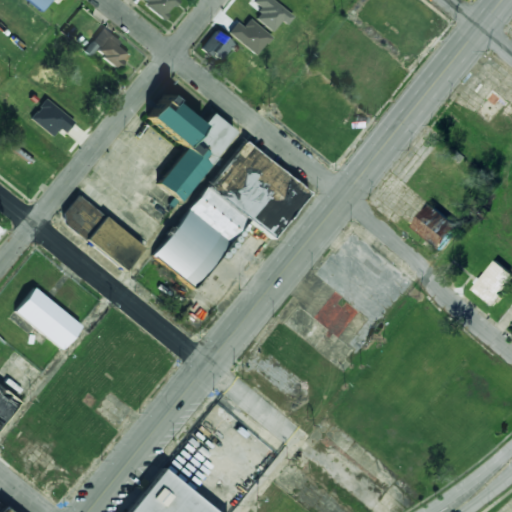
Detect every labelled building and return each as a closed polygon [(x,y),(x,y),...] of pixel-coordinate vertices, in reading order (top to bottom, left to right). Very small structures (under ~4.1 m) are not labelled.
[(25,0),(41,12),(49,0),(25,0)] [(175,0),(139,0),(162,19),(177,1),(175,0)] [(90,56),(93,52),(118,69),(127,55),(115,47),(119,41),(99,28),(83,52),(90,56)] [(200,47),(218,61),(232,44),(215,30),(200,47)] [(144,118),(183,147),(162,175),(152,167),(145,176),(179,202),(232,131),(208,114),(200,125),(161,96),(144,118)] [(28,120),(52,136),(57,128),(64,133),(73,121),(43,99),(28,120)] [(307,192),(239,141),(151,258),(192,289),(244,220),(270,240),(307,192)] [(57,221),(123,271),(141,247),(76,197),(57,221)] [(413,228),(442,248),(458,224),(429,204),(413,228)] [(235,248),(228,243),(219,255),(226,260),(235,248)] [(473,289),(494,306),(502,295),(500,293),(511,277),(511,272),(496,260),(473,289)] [(12,312),(31,327),(27,332),(32,336),(36,331),(60,350),(79,326),(31,288),(12,312)] [(0,422),(16,401),(0,388),(0,422)] [(212,511),(157,469),(124,511),(212,511)]
